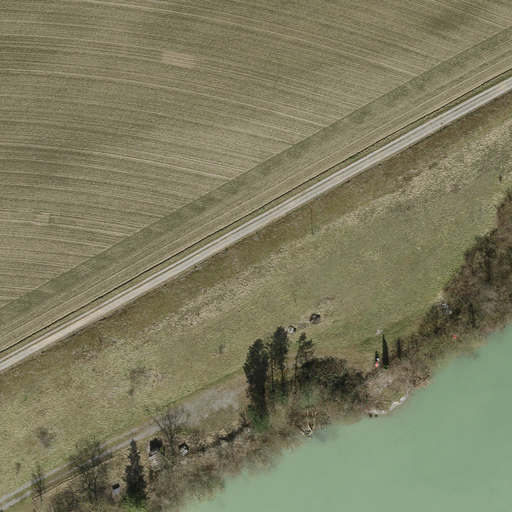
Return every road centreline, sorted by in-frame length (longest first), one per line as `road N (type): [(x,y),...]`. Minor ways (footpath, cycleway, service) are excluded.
road 1 (track): [(0,366),(511,84)]
road 2 (track): [(355,354),(269,367),(0,505)]
